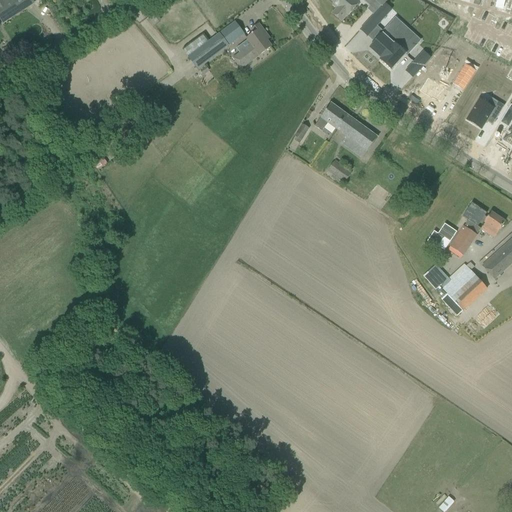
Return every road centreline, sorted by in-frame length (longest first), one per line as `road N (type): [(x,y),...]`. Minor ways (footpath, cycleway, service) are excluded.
road 1 (tertiary): [(511,186),(389,108),(340,67),(288,0)]
road 2 (residential): [(0,73),(134,0)]
